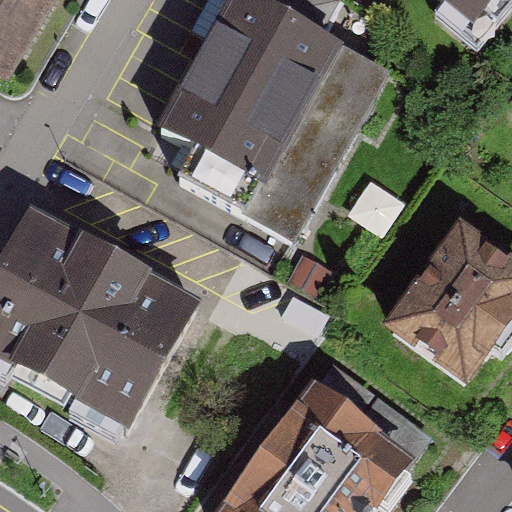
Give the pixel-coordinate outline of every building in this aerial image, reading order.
[(0,0),(0,90),(6,94),(63,0),(0,0)] [(511,0),(410,0),(474,50),(511,1),(511,0)] [(399,88),(236,6),(163,151),(269,204),(250,241),(307,270),(399,88)] [(195,314),(34,225),(0,285),(0,377),(122,445),(195,314)] [(511,349),(511,285),(451,245),(380,350),(469,409),(511,349)] [(396,511),(418,482),(313,406),(235,511),(396,511)]
